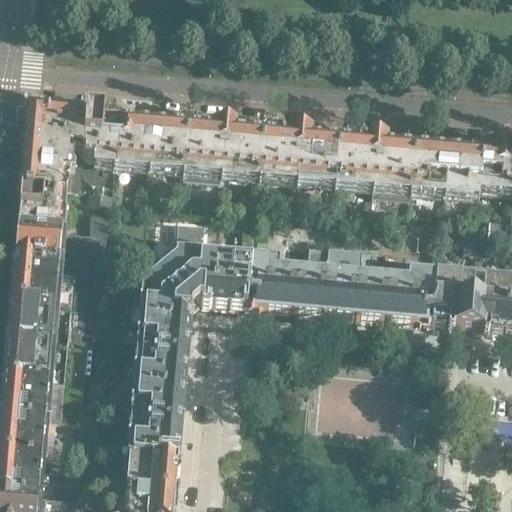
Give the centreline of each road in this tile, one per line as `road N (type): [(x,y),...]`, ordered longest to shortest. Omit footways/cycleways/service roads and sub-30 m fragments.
road 1 (tertiary): [(0,75),(511,119)]
road 2 (residential): [(213,511),(227,351)]
